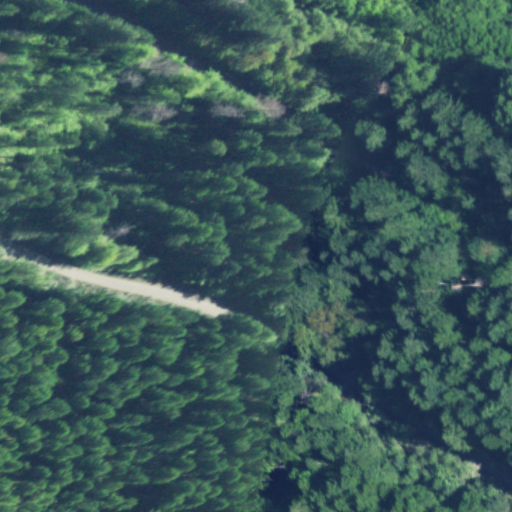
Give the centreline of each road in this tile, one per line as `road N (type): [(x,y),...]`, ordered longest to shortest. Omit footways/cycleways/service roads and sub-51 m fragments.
road 1 (residential): [(0,190),(256,267),(429,381),(511,472)]
road 2 (tertiary): [(511,266),(62,0)]
